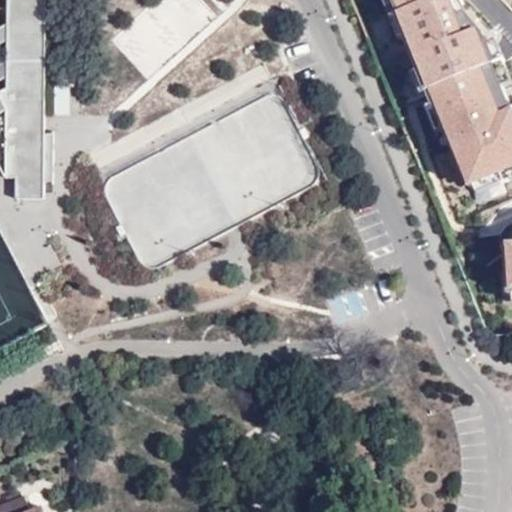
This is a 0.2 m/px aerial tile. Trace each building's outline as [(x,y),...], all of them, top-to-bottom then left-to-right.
[(0,115),(9,111),(8,179),(17,179),(18,0),(7,0),(7,92),(1,96),(0,96),(0,115)] [(46,133),(47,0),(18,0),(17,179),(17,199),(45,200),(45,182),(54,181),(55,134),(46,133)] [(453,0),(394,0),(400,13),(397,14),(429,94),(494,65),(497,64),(485,34),(467,14),(460,17),(453,0)] [(431,99),(433,98),(469,187),(511,169),(511,107),(507,95),(494,100),(493,97),(492,94),(504,88),(494,65),(429,94),(431,99)] [(53,86),(53,115),(68,115),(68,86),(53,86)] [(243,215),(321,184),(286,96),(276,95),(198,127),(214,165),(211,205),(183,204),(182,204),(176,189),(178,163),(177,162),(152,160),(103,180),(137,264),(151,265),(177,254),(178,241),(194,242),(196,220),(208,215),(213,226),(240,215),(243,215)] [(400,119),(413,152),(428,145),(431,145),(418,111),(400,119)] [(432,200),(442,225),(452,221),(445,203),(449,200),(428,145),(413,152),(432,200)] [(0,511),(54,511),(52,505),(40,510),(34,494),(2,507),(0,502),(0,511)]
